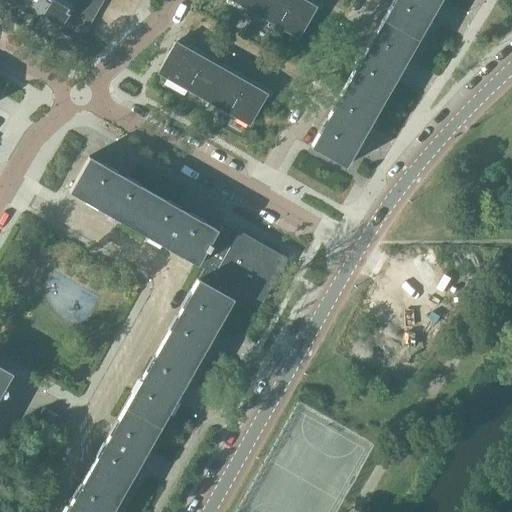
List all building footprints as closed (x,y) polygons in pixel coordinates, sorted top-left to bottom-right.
[(3,0),(3,2),(15,8),(18,3),(20,0),(3,0)] [(39,15),(47,0),(20,0),(18,3),(15,8),(27,15),(28,13),(29,10),(39,15)] [(60,27),(64,22),(69,12),(75,2),(74,2),(75,0),(47,0),(39,15),(60,27)] [(102,5),(93,0),(75,0),(74,2),(75,2),(96,14),(102,5)] [(228,0),(235,4),(298,39),(315,8),(301,0),(228,0)] [(439,0),(393,0),(382,21),(417,41),(439,0)] [(96,14),(75,2),(69,12),(91,24),(96,14)] [(91,24),(69,12),(64,22),(85,34),(91,24)] [(381,104),(417,41),(382,21),(346,84),(381,104)] [(165,79),(186,91),(248,126),(266,95),(174,43),(159,71),(167,75),(165,79)] [(381,104),(346,84),(310,148),(345,168),(381,104)] [(152,194),(88,158),(68,193),(132,229),(152,194)] [(216,231),(152,194),(132,229),(197,265),(216,231)] [(234,242),(216,231),(197,265),(196,266),(204,269),(198,280),(232,300),(232,298),(238,287),(261,300),(284,260),(239,234),(234,242)] [(197,280),(161,344),(196,364),(232,300),(198,280),(197,280)] [(160,428),(196,364),(161,344),(124,408),(160,428)] [(0,367),(0,391),(10,374),(0,367)] [(160,428),(124,408),(88,471),(124,491),(160,428)] [(111,511),(124,491),(88,471),(65,511),(111,511)]
